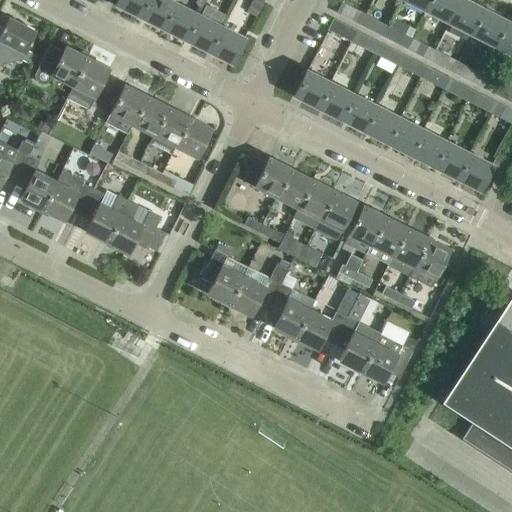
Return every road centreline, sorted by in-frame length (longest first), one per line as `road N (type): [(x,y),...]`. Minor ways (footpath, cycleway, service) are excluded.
road 1 (residential): [(511,237),(253,110)]
road 2 (residential): [(371,416),(146,311)]
road 3 (residential): [(253,110),(46,0)]
road 4 (residential): [(146,311),(253,110)]
road 5 (residential): [(146,311),(0,236)]
road 6 (residential): [(253,110),(307,0)]
